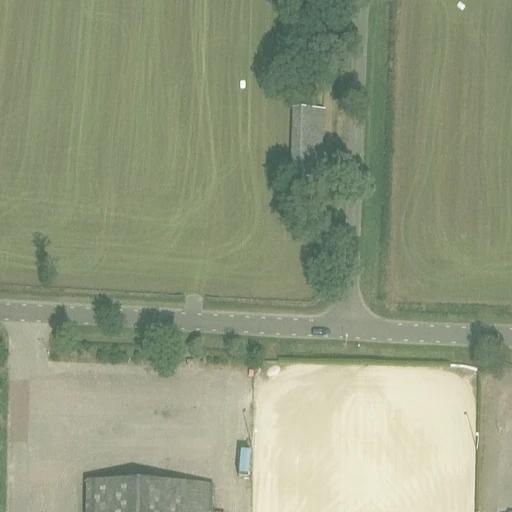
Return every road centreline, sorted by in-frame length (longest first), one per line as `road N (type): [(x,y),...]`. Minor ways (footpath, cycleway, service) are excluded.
road 1 (unclassified): [(351,334),(0,317)]
road 2 (unclassified): [(351,334),(365,0)]
road 3 (unknown): [(13,511),(19,317)]
road 4 (unclassified): [(511,342),(351,334)]
